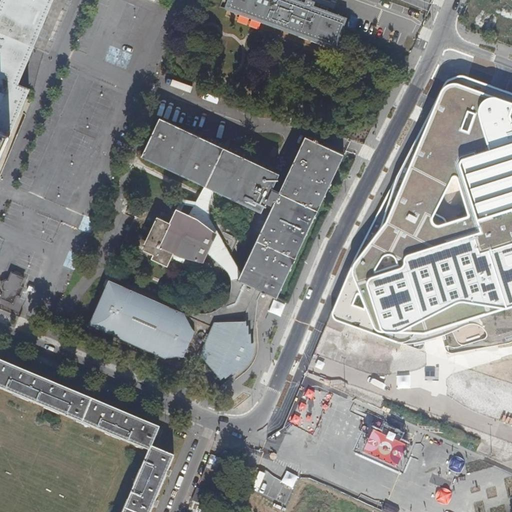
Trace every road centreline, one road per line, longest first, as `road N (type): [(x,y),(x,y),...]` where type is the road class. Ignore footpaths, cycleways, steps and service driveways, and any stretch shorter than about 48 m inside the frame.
road 1 (residential): [(215,414),(248,427),(260,419),(363,183),(440,36)]
road 2 (residential): [(0,326),(215,414)]
